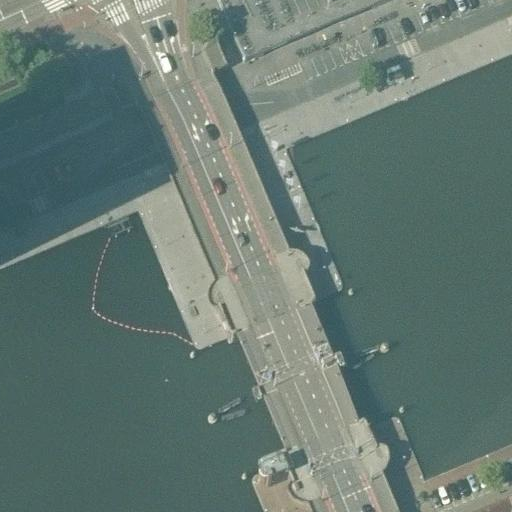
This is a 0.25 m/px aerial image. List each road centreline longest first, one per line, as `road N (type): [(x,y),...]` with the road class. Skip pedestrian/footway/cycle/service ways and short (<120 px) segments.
road 1 (tertiary): [(351,511),(155,53)]
road 2 (residential): [(302,96),(511,6)]
road 3 (residential): [(302,96),(230,108),(145,142),(103,179)]
road 4 (residential): [(103,179),(302,96)]
